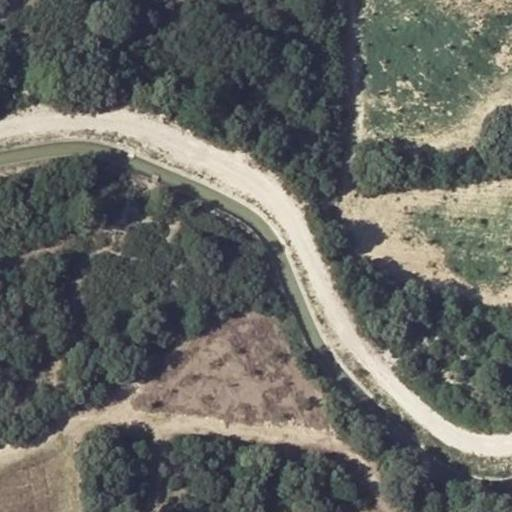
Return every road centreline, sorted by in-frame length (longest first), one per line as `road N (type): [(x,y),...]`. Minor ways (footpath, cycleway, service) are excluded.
road 1 (track): [(0,130),(87,112),(150,129),(260,186),(287,210),(357,345),(416,406),(467,444),(511,443)]
road 2 (track): [(392,511),(353,455),(315,437),(106,418),(83,425),(72,441),(82,511)]
